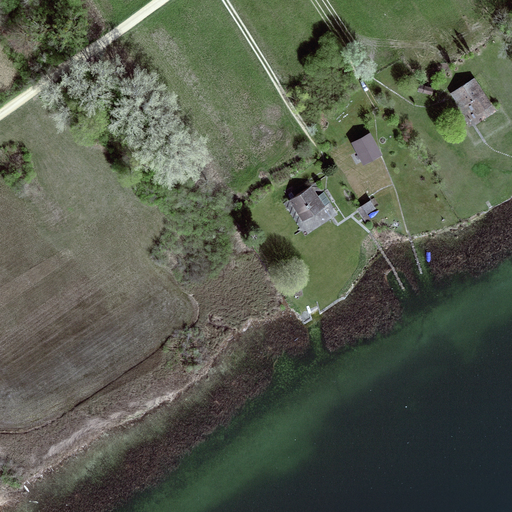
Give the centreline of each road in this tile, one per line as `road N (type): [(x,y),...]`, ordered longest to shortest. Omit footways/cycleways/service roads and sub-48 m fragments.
road 1 (track): [(225,0),(332,168)]
road 2 (track): [(0,110),(158,0)]
road 3 (track): [(313,0),(383,112)]
